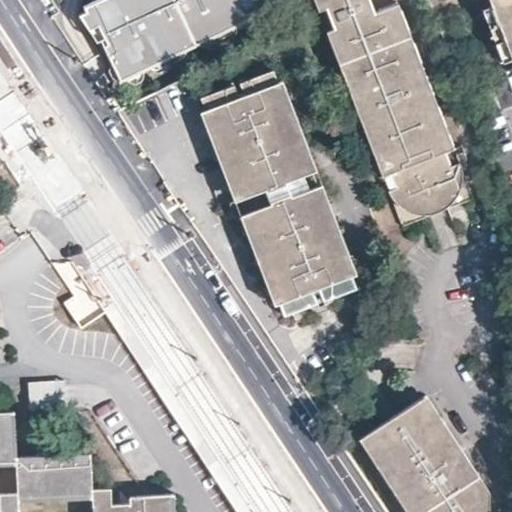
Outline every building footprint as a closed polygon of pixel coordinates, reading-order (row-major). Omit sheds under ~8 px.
[(125,83),(269,0),(115,0),(91,14),(84,18),(94,33),(103,27),(110,40),(113,45),(107,48),(125,83)] [(91,14),(115,0),(103,0),(89,9),(91,14)] [(460,163),(398,3),(375,12),(370,0),(314,0),(319,11),(327,8),(334,28),(327,31),(382,175),(391,172),(397,187),(389,190),(391,196),(396,203),(408,212),(423,216),(429,215),(435,213),(439,212),(441,211),(448,207),(453,202),(460,191),(462,185),(463,177),(461,166),(460,163)] [(511,0),(489,0),(492,5),(499,24),(505,40),(511,57),(511,0)] [(490,28),(499,24),(492,5),(482,8),(490,28)] [(110,40),(103,27),(94,33),(102,45),(110,40)] [(503,62),(511,58),(511,57),(505,40),(496,43),(503,62)] [(313,169),(280,79),(276,66),(202,92),(206,105),(203,107),(234,196),(313,169)] [(287,77),(280,79),(313,169),(319,166),(287,77)] [(318,184),(313,169),(234,196),(239,210),(318,184)] [(324,182),(318,184),(350,274),(356,272),(324,182)] [(350,274),(318,184),(239,210),(272,302),(276,301),(281,312),(287,310),(291,320),(292,321),(310,315),(306,303),(354,285),(350,274)] [(65,412),(64,381),(29,383),(31,414),(65,412)] [(426,394),(359,438),(360,438),(407,511),(489,511),(490,492),(452,434),(426,394)] [(177,511),(177,496),(132,497),(132,504),(95,506),(95,511),(22,511),(23,509),(0,509),(0,457),(20,457),(18,412),(0,412),(0,511),(177,511)] [(93,454),(20,457),(22,501),(94,499),(93,454)]
